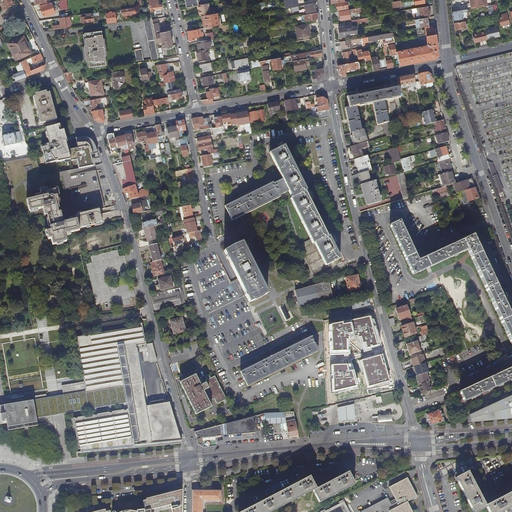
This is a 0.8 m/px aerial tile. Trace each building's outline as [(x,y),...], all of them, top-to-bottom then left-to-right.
[(14,5),(11,0),(0,0),(1,3),(0,3),(0,8),(1,10),(14,5)] [(67,9),(66,0),(65,0),(59,1),(60,10),(67,9)] [(157,0),(147,0),(149,6),(150,12),(154,11),(155,16),(154,16),(155,20),(157,19),(163,18),(163,15),(162,9),(161,5),(158,5),(157,0)] [(298,6),(296,0),(288,0),(289,4),(285,4),(286,8),(291,7),(298,6)] [(348,8),(347,3),(349,2),(349,3),(355,2),(354,0),(353,0),(335,3),(337,11),(348,8)] [(483,7),(481,0),(470,0),(471,1),(470,2),(470,5),(468,6),(468,9),(472,8),(483,7)] [(399,11),(398,7),(402,7),(401,1),(394,2),(391,2),(392,12),(399,11)] [(53,3),(40,7),(43,17),(54,13),(53,9),(54,9),(53,3)] [(200,5),(197,5),(199,16),(210,14),(208,3),(200,5)] [(315,11),(314,3),(304,5),(306,13),(309,13),(309,14),(313,14),(313,12),(315,11)] [(430,17),(428,6),(419,8),(419,9),(420,15),(421,19),(427,17),(430,17)] [(135,12),(135,8),(120,10),(122,16),(128,16),(127,15),(133,14),(132,13),(135,12)] [(464,19),(462,12),(467,11),(466,9),(453,12),(452,12),(454,20),(464,19)] [(351,19),(349,10),(339,11),(341,21),(351,19)] [(93,21),(92,16),(94,16),(93,13),(88,14),(80,15),(81,18),(81,23),(93,21)] [(115,13),(106,14),(107,23),(116,22),(116,21),(116,18),(115,18),(115,13)] [(218,25),(215,13),(210,14),(200,16),(201,22),(203,21),(204,28),(206,28),(218,25)] [(318,19),(317,13),(313,14),(309,14),(304,15),(305,18),(304,18),(304,20),(305,20),(305,21),(318,19)] [(508,16),(499,18),(501,26),(510,24),(508,16)] [(64,17),(59,18),(60,25),(53,26),(53,30),(61,29),(66,28),(66,25),(65,18),(64,17)] [(429,26),(427,17),(421,19),(419,19),(420,27),(422,27),(429,26)] [(150,18),(143,19),(151,59),(158,59),(150,18)] [(165,27),(159,28),(157,19),(155,20),(152,20),(155,34),(166,32),(165,27)] [(466,28),(465,21),(454,23),(455,29),(466,28)] [(308,25),(296,27),(298,38),(310,36),(308,25)] [(426,34),(435,33),(435,28),(432,29),(432,26),(425,28),(425,30),(422,30),(422,27),(420,27),(416,28),(417,36),(426,34)] [(343,27),(338,27),(340,39),(346,38),(346,37),(349,36),(349,34),(357,33),(356,27),(344,29),(343,27)] [(498,27),(485,30),(485,31),(487,39),(500,36),(498,27)] [(196,29),(187,31),(189,41),(194,40),(194,37),(198,37),(202,36),(203,36),(203,35),(204,35),(204,34),(203,28),(196,29)] [(101,31),(84,33),(85,45),(83,45),(86,61),(88,61),(89,67),(106,65),(101,31)] [(172,46),(169,31),(166,32),(155,34),(157,44),(162,43),(163,47),(172,46)] [(485,31),(472,34),(474,43),(487,40),(487,39),(485,31)] [(214,39),(212,32),(207,33),(205,34),(206,40),(209,40),(214,39)] [(249,46),(246,33),(241,34),(242,41),(243,43),(244,47),(249,46)] [(380,34),(361,38),(363,46),(363,48),(365,47),(363,40),(368,39),(368,41),(381,39),(380,34)] [(437,53),(435,34),(418,37),(419,40),(423,40),(423,38),(427,38),(427,45),(398,51),(397,46),(402,45),(401,40),(395,42),(397,52),(397,53),(399,66),(416,62),(435,58),(436,58),(438,55),(437,53)] [(23,36),(7,43),(12,53),(13,52),(16,60),(31,53),(23,36)] [(210,48),(209,40),(206,40),(197,42),(198,51),(207,49),(210,48)] [(353,47),(352,43),(349,44),(348,40),(340,42),(341,46),(335,47),(336,51),(353,47)] [(397,53),(397,52),(396,52),(394,45),(388,46),(390,55),(393,54),(397,53)] [(371,58),(369,51),(362,52),(361,48),(356,49),(357,54),(357,55),(358,59),(363,58),(365,58),(365,60),(371,59),(371,58)] [(141,49),(134,50),(136,61),(143,61),(141,49)] [(209,59),(207,49),(198,51),(196,51),(198,61),(209,59)] [(322,56),(321,50),(310,52),(311,58),(315,57),(322,56)] [(353,62),(351,51),(343,53),(345,64),(349,63),(353,62)] [(43,59),(40,53),(27,59),(27,61),(31,59),(33,63),(43,59)] [(307,59),(306,53),(290,56),(291,61),(293,61),(307,59)] [(282,68),(281,64),(285,64),(285,62),(291,61),(290,56),(271,59),(271,62),(272,70),(277,69),(278,70),(280,70),(281,68),(282,68)] [(317,81),(323,73),(322,56),(315,57),(315,61),(314,61),(314,72),(316,73),(314,75),(311,76),(313,82),(317,81)] [(380,70),(377,57),(371,58),(371,59),(373,71),(380,70)] [(310,68),(308,58),(307,59),(293,61),(294,71),(310,68)] [(248,66),(246,59),(231,62),(231,65),(235,64),(236,68),(241,67),(241,69),(245,68),(245,66),(248,66)] [(271,62),(271,59),(259,62),(260,66),(261,66),(262,66),(264,82),(269,82),(268,72),(270,72),(269,68),(267,68),(266,65),(265,66),(265,64),(271,62)] [(30,71),(27,62),(26,63),(25,60),(20,62),(21,65),(24,64),(23,65),(24,67),(23,68),(26,76),(32,74),(30,71)] [(259,62),(258,60),(250,61),(252,68),(260,66),(259,62)] [(346,76),(345,70),(356,68),(357,74),(361,74),(358,61),(353,62),(349,63),(338,66),(338,72),(339,73),(343,76),(346,76)] [(26,76),(23,68),(21,65),(20,62),(15,64),(19,72),(13,75),(16,81),(26,76)] [(211,70),(210,63),(199,65),(201,72),(211,70)] [(43,70),(45,64),(38,68),(30,71),(32,74),(43,70)] [(167,71),(166,67),(165,67),(164,64),(155,65),(157,73),(159,72),(160,73),(167,71)] [(140,69),(139,69),(141,80),(152,78),(151,72),(147,72),(146,68),(144,69),(140,69)] [(249,71),(238,74),(239,81),(250,79),(249,73),(249,71)] [(73,82),(70,72),(63,73),(68,83),(73,82)] [(124,80),(123,72),(111,73),(112,74),(113,87),(114,87),(114,88),(118,88),(117,81),(124,80)] [(174,80),(172,72),(168,73),(167,73),(167,74),(163,75),(163,73),(160,74),(161,77),(163,77),(165,82),(167,82),(174,80)] [(432,83),(433,83),(431,75),(427,73),(418,75),(419,81),(415,82),(415,86),(416,91),(421,90),(421,85),(425,84),(432,83)] [(211,84),(210,76),(200,78),(202,86),(211,84)] [(415,86),(415,82),(413,76),(405,77),(407,87),(415,86)] [(407,87),(405,77),(396,79),(398,86),(403,85),(403,88),(407,87)] [(101,80),(88,82),(91,96),(103,94),(101,80)] [(175,90),(173,82),(168,83),(167,82),(165,82),(166,86),(166,87),(168,86),(169,91),(172,91),(173,94),(181,92),(180,89),(175,90)] [(400,98),(398,86),(394,87),(346,97),(348,107),(344,108),(350,134),(361,131),(356,107),(372,104),(376,126),(382,124),(390,122),(393,121),(391,112),(396,109),(394,102),(393,102),(393,99),(396,98),(400,98)] [(213,97),(218,96),(216,87),(208,89),(209,91),(205,92),(207,99),(212,98),(213,98),(213,97)] [(58,120),(50,92),(47,93),(46,91),(35,94),(35,96),(33,97),(40,125),(58,120)] [(186,93),(186,91),(181,92),(173,94),(167,95),(168,97),(169,103),(173,102),(172,99),(182,97),(181,97),(187,96),(186,93)] [(15,94),(8,96),(10,102),(16,100),(15,94)] [(318,107),(328,105),(327,100),(319,95),(315,95),(316,99),(318,107)] [(101,103),(100,102),(104,101),(104,97),(89,100),(91,111),(103,109),(104,108),(104,107),(97,108),(96,104),(101,103)] [(153,105),(152,100),(151,99),(150,98),(146,99),(145,100),(146,106),(143,107),(145,115),(154,113),(153,105)] [(286,111),(298,109),(297,106),(296,106),(295,99),(284,101),(286,111)] [(273,113),(277,113),(276,111),(278,111),(277,108),(279,108),(278,102),(267,104),(270,115),(273,115),(273,113)] [(316,113),(318,120),(330,117),(328,105),(318,107),(317,107),(318,112),(316,113)] [(104,121),(102,110),(103,110),(103,109),(91,111),(94,119),(101,122),(104,121)] [(131,109),(119,111),(120,120),(132,117),(131,109)] [(425,125),(434,123),(435,122),(432,109),(421,113),(425,125)] [(263,111),(258,111),(248,113),(250,123),(253,122),(253,121),(260,120),(260,121),(265,120),(263,111)] [(248,134),(252,133),(250,127),(247,112),(235,115),(237,125),(245,123),(248,134)] [(226,122),(229,122),(229,123),(230,123),(230,121),(229,114),(221,116),(221,117),(223,126),(226,126),(226,122)] [(199,126),(204,125),(204,123),(209,122),(209,119),(203,120),(202,117),(198,118),(199,126)] [(216,128),(223,126),(221,117),(217,118),(217,119),(214,120),(216,128)] [(194,132),(200,131),(199,126),(198,118),(192,119),(194,132)] [(181,131),(185,130),(184,120),(175,122),(176,127),(178,137),(182,136),(181,131)] [(435,132),(445,129),(443,120),(435,122),(434,123),(436,130),(434,130),(435,132)] [(393,134),(390,122),(382,124),(386,136),(392,135),(393,134)] [(79,169),(93,166),(92,159),(91,155),(97,152),(96,149),(94,149),(93,145),(94,144),(93,142),(92,141),(91,139),(89,138),(87,138),(85,137),(75,138),(77,148),(76,148),(68,150),(66,142),(67,142),(63,130),(61,130),(59,131),(58,128),(60,127),(59,124),(45,128),(46,133),(48,138),(49,143),(46,144),(46,146),(42,147),(45,162),(49,161),(50,163),(57,161),(58,162),(70,159),(71,161),(77,160),(79,169)] [(157,138),(165,136),(164,132),(163,132),(163,131),(161,131),(160,125),(155,126),(156,132),(157,138)] [(169,138),(175,137),(176,141),(179,140),(178,137),(176,127),(167,129),(169,138)] [(361,131),(350,134),(353,146),(367,142),(363,130),(361,131)] [(128,150),(134,149),(130,131),(124,132),(124,135),(127,146),(128,149),(128,150)] [(138,143),(147,141),(146,134),(145,131),(136,133),(138,143)] [(20,132),(2,136),(4,146),(22,142),(20,132)] [(148,145),(158,143),(157,138),(156,132),(146,134),(147,141),(148,145)] [(446,133),(437,135),(439,144),(448,141),(446,133)] [(108,149),(114,147),(112,138),(110,134),(108,134),(105,135),(105,136),(108,149)] [(114,147),(126,145),(126,146),(127,146),(124,135),(112,138),(114,147)] [(180,146),(186,145),(188,145),(187,138),(179,140),(180,146)] [(210,154),(218,153),(217,149),(212,150),(210,143),(210,142),(202,144),(198,145),(199,151),(207,149),(208,155),(210,154)] [(360,150),(365,148),(365,147),(368,146),(367,142),(353,146),(350,147),(351,151),(350,151),(350,154),(352,153),(353,158),(361,156),(360,150)] [(306,191),(284,145),(266,154),(279,181),(273,184),(273,182),(224,206),(232,221),(280,197),(279,196),(288,191),(292,198),(290,199),(310,240),(298,246),(312,275),(331,265),(330,264),(340,259),(329,236),(327,237),(305,191),(306,191)] [(400,160),(397,147),(389,149),(393,164),(401,162),(400,160)] [(447,155),(445,147),(435,150),(437,158),(447,155)] [(203,168),(212,166),(210,154),(208,155),(201,156),(203,168)] [(9,182),(41,176),(36,156),(0,163),(0,170),(2,183),(9,182)] [(359,174),(367,171),(371,170),(367,156),(355,159),(359,174)] [(401,162),(403,173),(411,170),(409,163),(412,162),(411,157),(400,160),(401,162)] [(441,174),(451,171),(448,159),(438,162),(441,174)] [(122,189),(132,185),(134,185),(130,172),(128,163),(128,162),(120,163),(120,165),(114,167),(122,189)] [(130,172),(137,170),(135,162),(128,163),(130,172)] [(76,214),(99,208),(99,209),(104,208),(94,165),(93,166),(79,169),(65,171),(66,172),(57,174),(57,172),(41,176),(9,182),(11,188),(13,187),(18,210),(20,210),(21,213),(29,211),(26,199),(41,196),(39,188),(46,187),(47,190),(57,188),(59,195),(57,195),(59,203),(57,203),(58,211),(61,211),(63,221),(77,218),(76,214)] [(395,172),(392,165),(383,167),(385,175),(395,172)] [(178,188),(193,184),(191,169),(185,170),(175,172),(176,177),(186,175),(187,181),(177,184),(178,188)] [(361,185),(370,182),(367,171),(359,174),(358,174),(361,185)] [(445,187),(454,184),(455,184),(451,171),(441,174),(439,175),(443,187),(445,187)] [(403,173),(397,174),(403,199),(409,197),(406,185),(403,173)] [(502,190),(496,175),(492,177),(499,197),(503,196),(501,190),(502,190)] [(458,193),(475,187),(471,179),(460,182),(455,184),(454,184),(456,193),(458,193)] [(367,205),(380,202),(375,181),(370,182),(361,185),(367,205)] [(125,194),(136,189),(132,185),(122,189),(123,189),(125,194)] [(48,239),(49,239),(51,238),(52,245),(66,241),(64,234),(79,230),(79,228),(102,222),(99,209),(99,208),(76,214),(77,218),(63,221),(61,211),(58,211),(57,203),(59,203),(57,195),(59,195),(57,188),(47,190),(46,187),(39,188),(41,196),(26,199),(29,211),(43,208),(44,215),(46,215),(50,230),(46,231),(46,233),(48,239)] [(449,196),(445,187),(443,187),(435,190),(438,199),(449,196)] [(478,198),(475,187),(458,193),(459,198),(461,198),(463,204),(463,205),(467,204),(467,202),(478,198)] [(134,214),(149,211),(146,200),(147,200),(146,196),(141,197),(139,197),(134,199),(136,204),(132,205),(134,214)] [(191,212),(194,211),(193,208),(191,209),(190,204),(182,206),(185,220),(193,218),(191,212)] [(152,227),(158,225),(159,224),(159,223),(158,223),(157,218),(143,222),(144,229),(144,228),(152,227)] [(189,233),(197,231),(194,218),(193,218),(185,220),(183,220),(185,229),(186,229),(187,234),(189,233)] [(389,225),(413,275),(467,250),(511,347),(511,320),(504,302),(505,302),(503,299),(502,299),(489,270),(490,270),(488,267),(487,267),(473,235),(444,249),(444,247),(440,249),(441,250),(418,261),(408,239),(409,238),(407,235),(406,235),(400,221),(389,225)] [(148,241),(156,238),(155,234),(154,234),(152,227),(144,228),(148,241)] [(196,240),(201,239),(200,233),(205,231),(205,229),(204,230),(197,231),(189,233),(190,238),(194,237),(194,238),(196,238),(196,240)] [(169,249),(173,248),(172,246),(182,244),(180,237),(169,240),(167,240),(169,249)] [(245,247),(242,242),(231,245),(223,251),(226,257),(238,279),(246,296),(246,297),(249,302),(259,299),(268,293),(263,288),(264,287),(245,248),(245,247)] [(153,262),(160,260),(161,260),(157,243),(149,245),(153,262)] [(154,276),(164,274),(161,263),(160,260),(153,262),(151,262),(152,266),(151,266),(154,276)] [(348,291),(360,289),(357,275),(344,278),(344,279),(345,279),(348,291)] [(173,287),(170,276),(158,279),(161,290),(173,287)] [(310,292),(330,288),(328,281),(309,286),(310,292)] [(296,309),(339,299),(338,296),(332,297),(330,288),(310,292),(309,286),(292,292),(296,309)] [(168,307),(182,304),(185,302),(182,288),(160,293),(160,296),(156,297),(155,293),(150,294),(154,310),(168,307)] [(410,316),(406,305),(396,309),(399,319),(405,317),(410,316)] [(157,319),(166,316),(165,311),(155,313),(157,319)] [(185,331),(181,318),(170,321),(174,334),(185,331)] [(0,421),(5,421),(5,423),(35,417),(58,414),(92,408),(95,407),(107,405),(109,405),(121,403),(122,409),(110,411),(108,411),(96,413),(93,414),(76,417),(73,418),(73,417),(72,417),(72,421),(74,431),(77,448),(79,448),(79,447),(81,447),(81,451),(76,451),(76,453),(133,447),(133,446),(132,446),(132,442),(150,438),(151,445),(180,442),(175,426),(167,428),(165,418),(173,417),(168,401),(144,405),(141,387),(142,387),(135,347),(134,347),(134,345),(144,343),(140,322),(139,323),(139,327),(137,327),(137,326),(88,334),(88,336),(77,338),(77,340),(76,340),(82,379),(83,378),(84,381),(83,381),(60,385),(62,394),(53,396),(45,397),(45,393),(33,395),(34,399),(0,404),(0,421)] [(402,332),(414,328),(412,323),(401,327),(402,332)] [(423,335),(429,333),(426,325),(420,327),(423,335)] [(404,337),(416,333),(414,328),(402,332),(404,337)] [(318,351),(319,350),(311,335),(298,342),(237,373),(245,389),(310,354),(318,351)] [(332,375),(357,370),(368,368),(374,367),(383,365),(390,363),(387,353),(369,357),(369,356),(362,358),(361,352),(375,349),(385,346),(383,336),(327,349),(332,375)] [(411,358),(421,355),(420,352),(421,351),(421,348),(419,349),(417,341),(406,345),(409,355),(410,355),(411,358)] [(155,359),(151,342),(145,343),(147,357),(149,357),(149,360),(155,359)] [(413,367),(425,363),(422,354),(421,355),(411,358),(410,358),(413,367)] [(416,376),(426,373),(428,372),(425,363),(413,367),(416,376)] [(378,384),(387,382),(383,365),(374,367),(375,371),(374,372),(374,374),(375,374),(378,384)] [(464,402),(511,379),(511,367),(504,371),(504,370),(501,371),(501,373),(478,383),(477,382),(474,384),(475,385),(459,392),(464,402)] [(361,388),(372,386),(370,376),(371,376),(370,373),(369,374),(368,368),(357,370),(361,388)] [(418,385),(428,382),(429,381),(426,373),(416,376),(415,376),(418,385)] [(214,406),(224,401),(212,378),(208,380),(206,377),(202,378),(204,382),(197,385),(193,376),(177,384),(193,416),(209,409),(206,404),(212,401),(214,406)] [(421,394),(431,391),(428,382),(418,385),(421,394)] [(511,418),(511,404),(510,399),(511,398),(511,396),(503,401),(511,418)] [(375,405),(380,404),(379,398),(374,399),(374,397),(370,398),(371,402),(374,401),(375,405)] [(495,420),(511,418),(503,401),(489,407),(495,420)] [(338,415),(338,421),(355,420),(355,414),(354,403),(337,407),(338,415)] [(487,420),(495,420),(489,407),(482,410),(487,420)] [(444,421),(440,409),(425,414),(429,426),(444,421)] [(473,422),(487,420),(482,410),(470,416),(473,422)] [(266,424),(285,422),(284,412),(264,413),(266,424)] [(288,439),(298,438),(293,412),(284,412),(285,422),(288,439)] [(393,413),(375,414),(375,420),(375,422),(393,422),(393,419),(393,413)] [(203,437),(254,432),(253,416),(240,420),(220,425),(194,432),(195,434),(196,435),(198,436),(201,437),(203,437)] [(7,430),(36,425),(35,417),(5,423),(7,430)] [(175,426),(173,417),(165,418),(167,428),(175,426)] [(490,511),(493,511),(511,502),(511,486),(484,501),(481,495),(483,494),(484,493),(483,490),(480,492),(472,478),(474,477),(476,476),(474,473),(470,475),(466,467),(454,474),(473,509),(485,503),(490,511)] [(320,502),(355,484),(354,483),(349,472),(341,475),(340,473),(339,472),(336,473),(338,477),(324,485),(322,482),(321,481),(318,483),(320,486),(316,488),(310,476),(240,511),(271,511),(313,490),(320,502)] [(417,497),(407,478),(389,488),(397,503),(391,505),(387,498),(361,511),(348,511),(343,502),(324,511),(411,511),(407,502),(417,497)] [(151,511),(151,509),(170,504),(171,511),(181,511),(182,508),(182,491),(180,490),(143,500),(145,509),(143,509),(143,511),(151,511)] [(202,511),(202,500),(221,501),(220,493),(221,490),(196,490),(192,495),(191,511),(202,511)]
